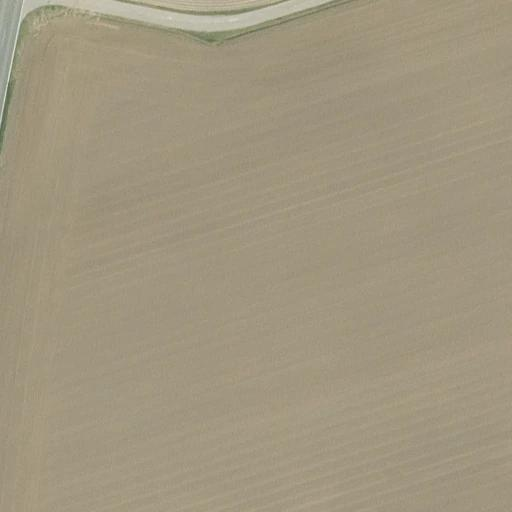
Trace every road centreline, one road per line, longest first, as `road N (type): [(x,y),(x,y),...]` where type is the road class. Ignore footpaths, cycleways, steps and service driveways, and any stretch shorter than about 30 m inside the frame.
road 1 (track): [(85,0),(224,23),(311,0)]
road 2 (secondary): [(0,140),(26,0)]
